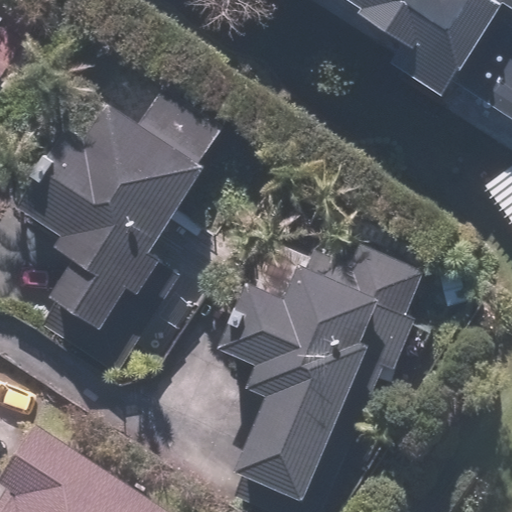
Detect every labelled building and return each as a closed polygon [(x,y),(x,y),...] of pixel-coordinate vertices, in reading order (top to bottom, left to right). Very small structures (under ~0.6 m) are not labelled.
[(511,0),(360,0),(414,35),(402,53),(454,86),(462,74),(511,106),(511,0)] [(166,250),(235,137),(160,92),(137,129),(107,111),(92,137),(63,120),(15,199),(67,231),(53,255),(73,267),(35,330),(120,382),(135,357),(150,366),(206,274),(166,250)] [(511,175),(488,196),(511,223),(511,175)] [(259,511),(331,511),(433,273),(362,243),(351,270),(308,252),(286,303),(255,289),(226,357),(259,371),(250,391),(267,398),(232,481),(241,485),(234,501),(259,511)] [(172,511),(41,430),(0,493),(0,511),(172,511)]
